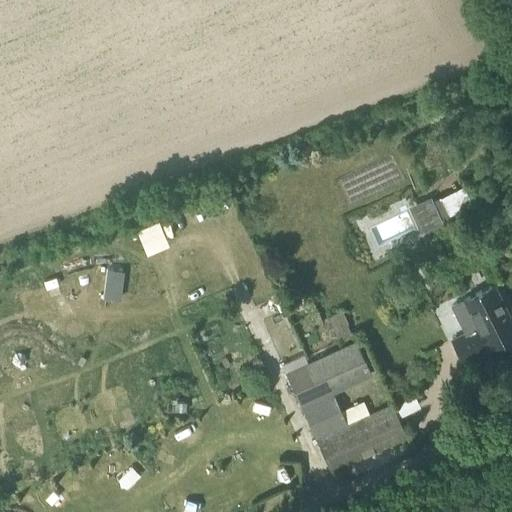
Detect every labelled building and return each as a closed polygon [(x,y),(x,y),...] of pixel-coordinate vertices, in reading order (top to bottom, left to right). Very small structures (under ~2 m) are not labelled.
[(440,220),(472,204),(462,185),(431,201),(440,220)] [(170,252),(205,240),(197,217),(162,229),(170,252)] [(136,300),(138,263),(109,262),(108,299),(136,300)] [(511,320),(494,284),(465,298),(479,327),(452,340),(462,360),(511,335),(511,320)] [(332,392),(371,374),(356,341),(286,373),(301,406),(332,392)] [(332,392),(301,406),(331,471),(408,436),(393,404),(347,424),(332,392)]
